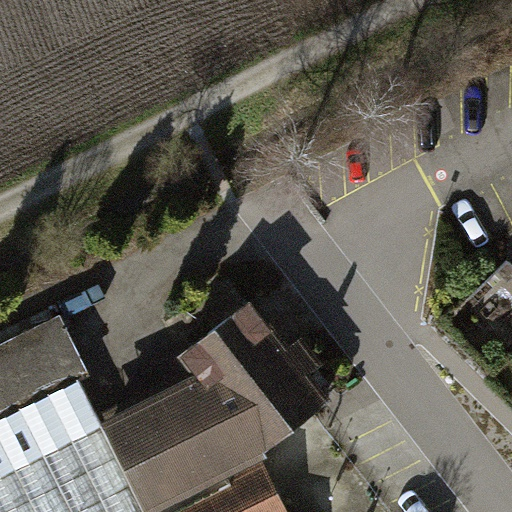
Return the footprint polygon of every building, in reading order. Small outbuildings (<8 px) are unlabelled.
[(177,387),(119,414),(160,503),(280,445),(335,396),(321,372),(332,361),(311,336),(301,343),(259,299),(202,343),(163,363),(177,387)] [(64,312),(0,343),(0,414),(92,369),(64,312)] [(144,511),(85,384),(0,425),(0,511),(144,511)] [(345,462),(306,481),(320,511),(342,511),(364,502),(345,462)] [(292,511),(273,469),(179,511),(292,511)]
